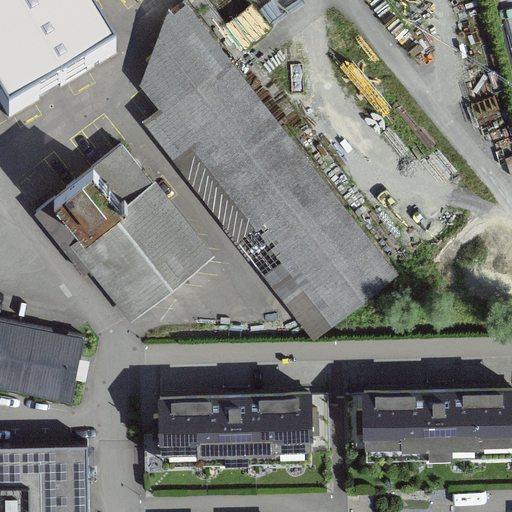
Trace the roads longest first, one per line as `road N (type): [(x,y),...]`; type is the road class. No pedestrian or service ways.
road 1 (residential): [(108,357),(511,348)]
road 2 (unknown): [(108,498),(511,494)]
